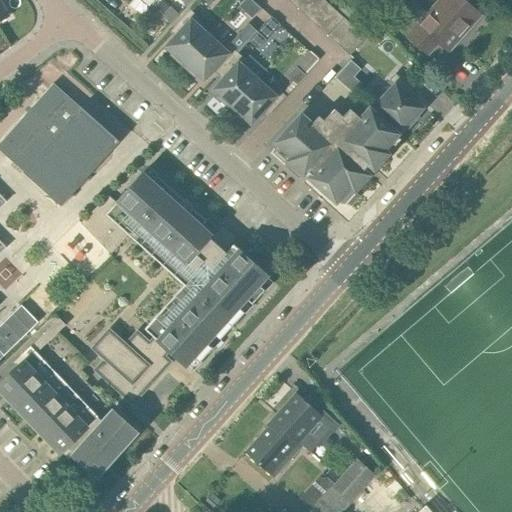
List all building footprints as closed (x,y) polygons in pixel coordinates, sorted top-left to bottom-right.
[(0,0),(0,22),(10,16),(0,0)] [(163,0),(156,8),(164,16),(163,17),(171,24),(179,15),(172,7),(171,8),(163,0)] [(287,0),(326,35),(342,17),(323,0),(287,0)] [(347,0),(346,0),(337,10),(348,19),(357,9),(347,0)] [(396,26),(408,37),(427,54),(437,43),(447,52),(481,15),(464,0),(441,0),(429,14),(417,2),(410,9),(411,9),(396,26)] [(167,47),(186,64),(209,37),(194,23),(199,18),(190,10),(170,32),(176,37),(167,47)] [(279,25),(271,17),(257,32),(249,41),(257,49),(279,25)] [(326,35),(349,55),(353,50),(332,31),(343,18),(342,17),(326,35)] [(365,38),(343,18),(332,31),(353,50),(365,38)] [(248,23),(240,33),(249,41),(257,32),(248,23)] [(2,33),(0,34),(0,48),(9,42),(2,33)] [(210,37),(183,67),(195,78),(199,75),(204,80),(213,70),(218,75),(238,53),(249,41),(240,33),(229,45),(230,46),(225,51),(210,37)] [(223,80),(215,90),(220,94),(217,99),(230,110),(257,80),(241,66),(246,61),(238,53),(218,75),(223,80)] [(297,85),(305,75),(296,67),(287,76),(297,85)] [(418,72),(412,78),(419,85),(425,78),(418,72)] [(419,117),(416,113),(421,108),(411,99),(416,93),(394,73),(386,82),(392,87),(376,105),(402,129),(404,127),(408,129),(419,117)] [(272,94),(257,80),(233,107),(251,123),(260,113),(266,118),(286,96),(277,89),(272,94)] [(25,174),(62,207),(120,141),(82,107),(81,109),(56,84),(0,144),(0,149),(26,172),(25,174)] [(311,174),(336,146),(363,170),(369,163),(342,139),(361,118),(349,108),(342,116),(334,109),(323,121),(318,116),(311,124),(331,142),(307,170),(311,174)] [(397,133),(369,109),(361,118),(342,139),(369,163),(374,168),(387,153),(383,149),(397,133)] [(331,142),(311,124),(301,115),(276,143),(291,156),(287,161),(302,174),(307,170),(331,142)] [(336,146),(311,174),(308,176),(336,201),(350,186),(354,190),(368,174),(363,170),(336,146)] [(171,188),(158,176),(153,181),(143,172),(116,202),(109,196),(80,223),(111,254),(135,227),(136,228),(171,188)] [(136,228),(158,248),(194,208),(193,207),(188,213),(180,206),(185,200),(171,188),(136,228)] [(0,358),(39,321),(23,305),(0,327),(0,251),(6,246),(0,240),(0,206),(6,201),(0,194),(0,358)] [(158,248),(181,268),(188,261),(209,237),(212,234),(202,226),(207,220),(194,208),(158,248)] [(213,267),(226,253),(209,237),(188,261),(196,269),(204,260),(212,268),(213,267)] [(253,303),(265,290),(260,285),(268,275),(267,274),(240,250),(241,250),(239,249),(234,244),(226,253),(213,267),(253,303)] [(233,326),(245,312),(240,307),(247,299),(252,304),(253,303),(213,267),(212,268),(193,290),(233,326)] [(193,290),(173,312),(213,348),(213,347),(208,342),(215,334),(221,339),(233,326),(193,290)] [(173,312),(152,335),(154,336),(170,351),(186,366),(195,357),(200,361),(213,348),(173,312)] [(66,325),(60,319),(14,362),(18,366),(35,350),(37,353),(66,325)] [(106,358),(143,392),(164,370),(158,365),(170,351),(154,336),(149,342),(137,331),(125,345),(115,335),(99,353),(106,358)] [(35,350),(18,366),(0,383),(0,391),(17,410),(56,372),(37,353),(35,350)] [(106,358),(95,370),(133,404),(143,392),(106,358)] [(17,410),(39,432),(77,394),(56,372),(17,410)] [(39,432),(60,454),(62,453),(61,453),(67,447),(98,417),(77,394),(39,432)] [(296,394),(277,415),(290,427),(285,432),(287,436),(290,438),(291,437),(298,443),(299,441),(303,444),(311,452),(332,427),(321,417),(296,394)] [(114,409),(103,421),(74,454),(72,455),(74,456),(87,468),(92,463),(101,471),(138,431),(114,409)] [(290,427),(277,415),(269,424),(271,425),(246,452),(268,471),(269,471),(275,475),(302,446),(298,443),(291,437),(290,438),(287,436),(285,432),(290,427)] [(103,421),(98,417),(67,447),(74,454),(103,421)] [(359,459),(339,481),(356,498),(377,475),(359,459)] [(343,511),(356,498),(339,481),(312,511),(313,511),(343,511)]
